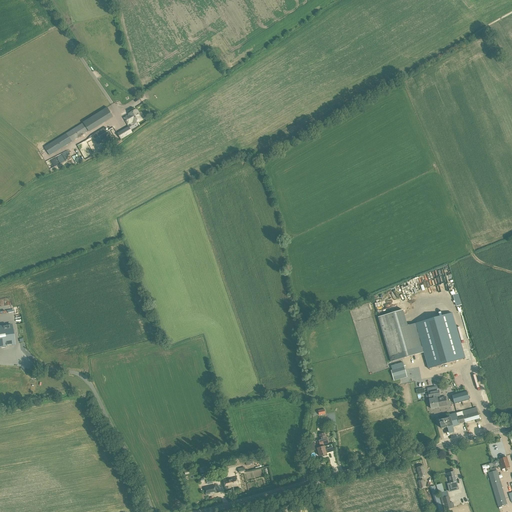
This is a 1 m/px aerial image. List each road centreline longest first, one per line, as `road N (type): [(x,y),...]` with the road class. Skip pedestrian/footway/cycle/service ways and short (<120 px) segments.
road 1 (tertiary): [(211,511),(511,427)]
road 2 (track): [(152,511),(82,375),(0,365)]
road 3 (unknown): [(490,434),(456,308),(438,303),(390,322)]
